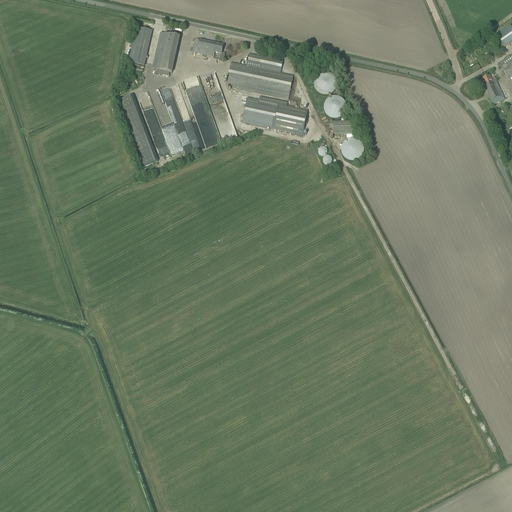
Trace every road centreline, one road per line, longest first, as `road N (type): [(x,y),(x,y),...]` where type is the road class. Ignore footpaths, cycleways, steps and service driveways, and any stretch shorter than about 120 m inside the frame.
road 1 (unclassified): [(511,191),(480,120),(452,88),(72,0)]
road 2 (track): [(413,511),(500,465),(320,125)]
